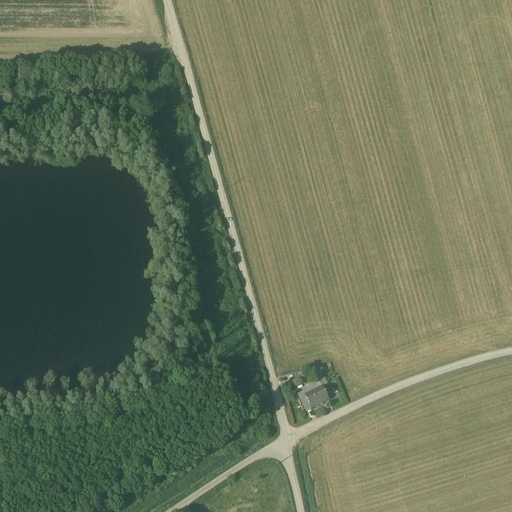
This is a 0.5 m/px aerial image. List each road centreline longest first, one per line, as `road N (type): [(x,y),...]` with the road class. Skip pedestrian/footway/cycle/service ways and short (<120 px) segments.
road 1 (unclassified): [(168,0),(284,440)]
road 2 (unclassified): [(168,511),(284,440)]
